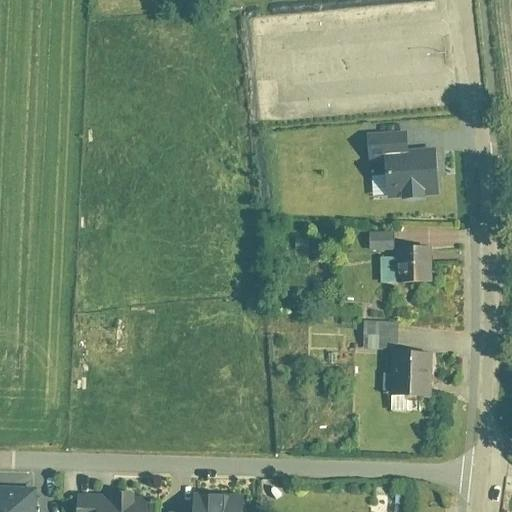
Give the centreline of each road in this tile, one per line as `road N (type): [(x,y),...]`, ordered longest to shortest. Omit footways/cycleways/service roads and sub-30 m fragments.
road 1 (residential): [(0,463),(481,474)]
road 2 (residential): [(481,474),(491,304),(466,0)]
